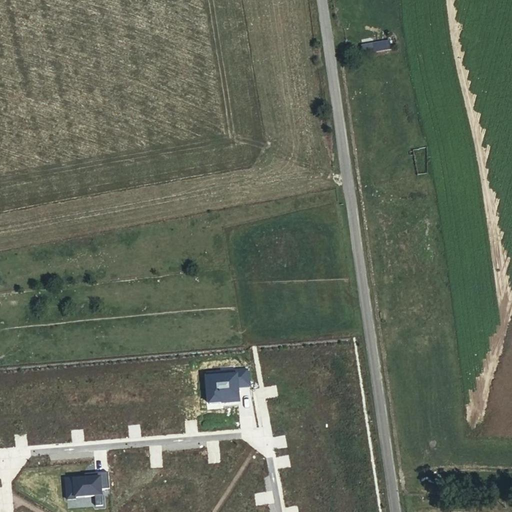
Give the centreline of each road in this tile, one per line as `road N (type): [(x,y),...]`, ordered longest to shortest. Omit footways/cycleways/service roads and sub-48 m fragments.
road 1 (tertiary): [(392,511),(321,0)]
road 2 (residential): [(6,511),(3,478),(26,453),(243,434),(269,453),(278,511)]
